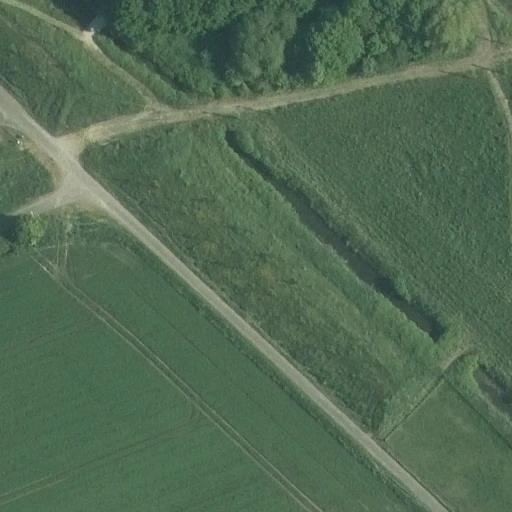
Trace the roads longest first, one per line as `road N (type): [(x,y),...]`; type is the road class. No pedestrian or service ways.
road 1 (track): [(0,159),(511,54)]
road 2 (unclassified): [(439,511),(87,182)]
